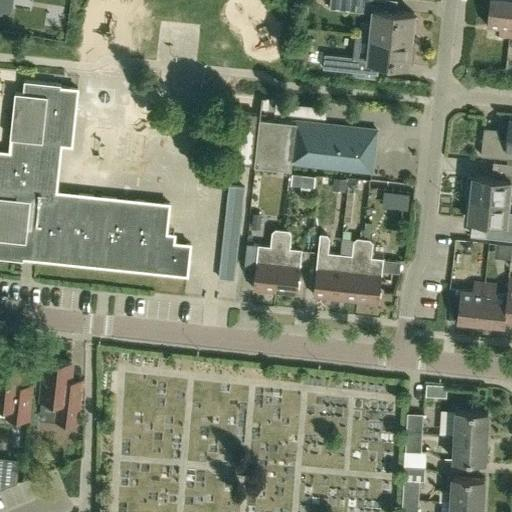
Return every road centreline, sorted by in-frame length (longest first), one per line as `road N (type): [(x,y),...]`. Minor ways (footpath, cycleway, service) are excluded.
road 1 (residential): [(404,360),(0,314)]
road 2 (residential): [(404,360),(439,98)]
